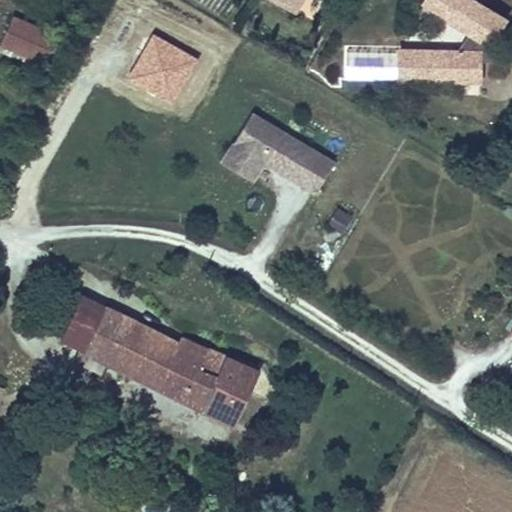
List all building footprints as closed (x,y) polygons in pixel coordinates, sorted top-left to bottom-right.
[(306,0),(269,0),(297,16),(306,0)] [(485,64),(487,52),(496,46),(511,22),(473,0),(426,0),(421,10),(468,37),(457,52),(424,52),(423,85),(484,85),(485,64)] [(0,53),(41,71),(55,37),(12,19),(0,48),(0,53)] [(485,64),(511,64),(511,58),(496,46),(487,52),(485,64)] [(399,84),(423,85),(424,52),(399,52),(399,84)] [(335,163),(253,113),(223,162),(253,180),(264,161),(316,193),(335,163)] [(341,238),(351,222),(338,214),(328,231),(341,238)] [(41,334),(118,370),(139,326),(62,290),(41,334)] [(239,427),(263,376),(186,340),(183,347),(139,326),(118,370),(239,427)]
